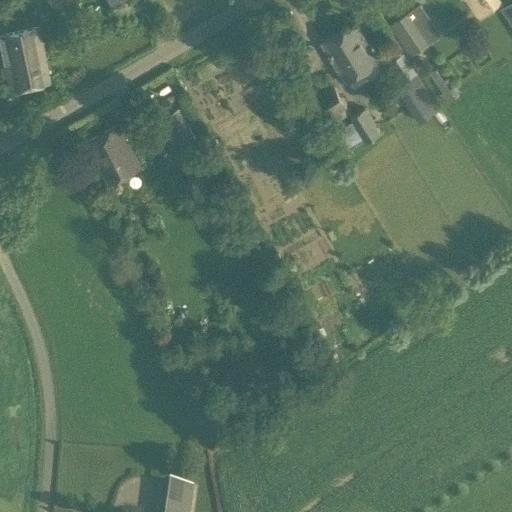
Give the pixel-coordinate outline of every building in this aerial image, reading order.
[(46,0),(52,9),(65,0),(46,0)] [(511,0),(501,0),(511,15),(511,0)] [(391,22),(413,54),(431,42),(409,10),(391,22)] [(378,60),(354,21),(324,40),(348,79),(378,60)] [(0,44),(4,63),(10,89),(18,88),(42,82),(51,81),(39,25),(0,33),(0,44)] [(401,53),(395,42),(378,52),(385,64),(389,61),(401,83),(396,86),(419,121),(440,109),(403,52),(401,53)] [(346,105),(334,85),(310,99),(322,119),(346,105)] [(177,107),(155,120),(184,169),(202,159),(192,142),(197,139),(177,107)] [(381,132),(364,107),(349,116),(366,142),(381,132)] [(140,167),(120,125),(89,140),(109,182),(140,167)] [(200,201),(218,235),(239,224),(220,190),(200,201)] [(156,511),(189,511),(193,488),(161,484),(156,511)]
